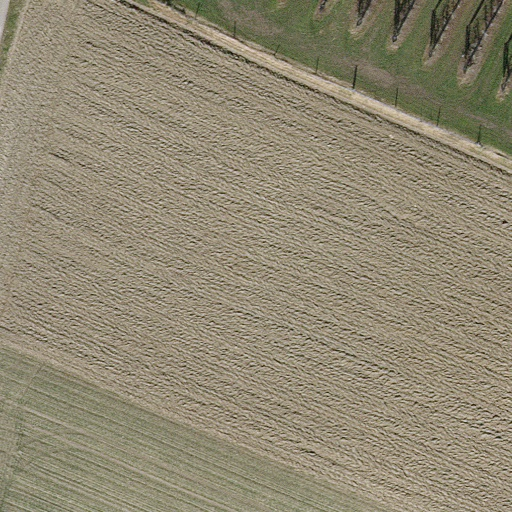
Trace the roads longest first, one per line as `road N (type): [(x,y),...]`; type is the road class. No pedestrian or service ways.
road 1 (motorway): [(511,324),(0,17)]
road 2 (motorway): [(0,422),(160,511)]
